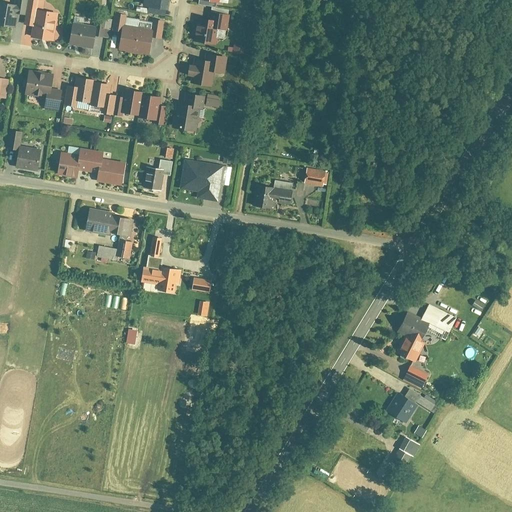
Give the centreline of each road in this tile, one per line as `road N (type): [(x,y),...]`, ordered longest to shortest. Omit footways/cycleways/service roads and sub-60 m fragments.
road 1 (residential): [(0,178),(414,247)]
road 2 (tertiary): [(249,511),(414,247)]
road 3 (residential): [(0,45),(159,72),(176,54),(184,0)]
road 4 (track): [(274,0),(238,217)]
road 5 (tertiary): [(414,247),(511,90)]
road 6 (residential): [(179,511),(0,482)]
